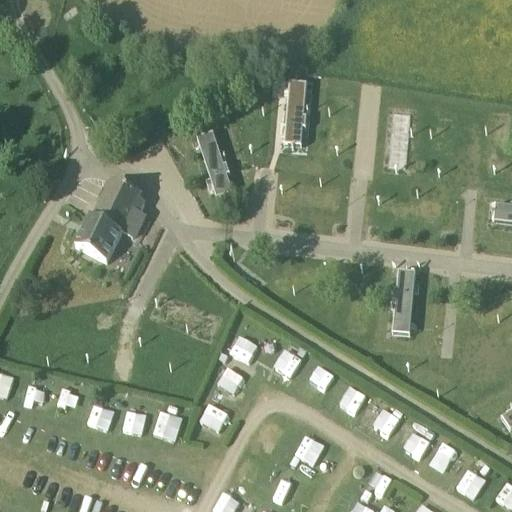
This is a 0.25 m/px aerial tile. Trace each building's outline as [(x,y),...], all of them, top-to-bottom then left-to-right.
[(289,98),(284,150),(302,151),(306,100),(289,98)] [(394,109),(388,173),(406,175),(411,111),(394,109)] [(217,148),(201,154),(217,203),(233,197),(217,148)] [(95,219),(124,234),(141,200),(112,186),(95,219)] [(511,209),(495,208),(493,225),(511,226),(511,209)] [(108,267),(124,234),(95,219),(94,223),(91,222),(76,252),(108,267)] [(400,273),(395,324),(412,326),(417,274),(400,273)] [(231,356),(250,365),(258,348),(240,339),(231,356)] [(287,352),(275,369),(291,379),(302,363),(287,352)] [(309,384),(324,394),(334,379),(319,369),(309,384)] [(219,389),(240,400),(249,381),(228,371),(219,389)] [(25,387),(20,403),(49,414),(55,397),(25,387)] [(205,408),(197,428),(221,438),(229,418),(205,408)] [(391,441),(401,419),(382,411),(372,432),(391,441)] [(156,432),(175,438),(180,420),(161,414),(156,432)] [(265,421),(255,440),(273,449),(283,430),(265,421)] [(415,429),(408,447),(427,453),(433,435),(415,429)] [(315,463),(324,445),(305,436),(296,454),(315,463)] [(435,461),(451,473),(463,455),(447,444),(435,461)] [(256,485),(264,463),(243,455),(235,477),(256,485)] [(372,470),(362,491),(382,500),(392,479),(372,470)] [(461,490),(480,497),(486,478),(468,471),(461,490)] [(279,484),(273,502),(294,508),(300,490),(279,484)] [(509,511),(511,511),(511,489),(506,486),(496,504),(509,511)]
